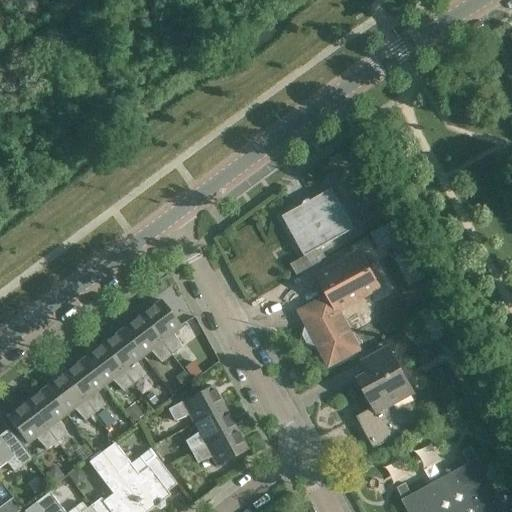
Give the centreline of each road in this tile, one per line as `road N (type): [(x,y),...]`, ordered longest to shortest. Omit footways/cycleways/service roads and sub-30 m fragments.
road 1 (tertiary): [(171,211),(483,0)]
road 2 (residential): [(303,458),(171,211)]
road 3 (tertiary): [(0,341),(171,211)]
